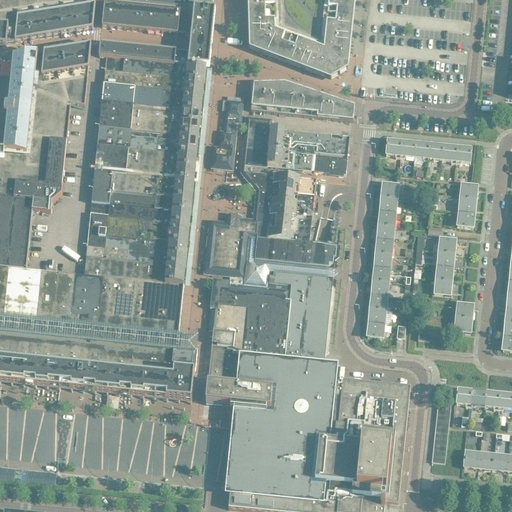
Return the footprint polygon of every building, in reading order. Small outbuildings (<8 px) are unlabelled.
[(0,0),(0,47),(6,48),(7,44),(53,37),(92,31),(95,10),(95,0),(0,0)] [(103,12),(101,28),(154,33),(191,37),(189,53),(175,52),(173,66),(205,69),(206,69),(209,69),(215,11),(212,11),(212,10),(211,10),(212,0),(144,0),(144,4),(124,2),(104,0),(103,12)] [(247,0),(249,51),(330,82),(348,72),(355,2),(355,0),(247,0)] [(0,319),(178,338),(178,335),(184,287),(185,268),(187,258),(188,246),(190,228),(190,227),(191,215),(191,212),(192,202),(193,192),(194,188),(194,183),(197,158),(199,139),(200,126),(201,113),(203,95),(204,82),(205,76),(206,69),(205,69),(173,66),(175,52),(152,50),(145,49),(123,47),(100,44),(98,58),(106,59),(96,160),(95,173),(93,192),(92,198),(91,205),(90,216),(89,225),(88,237),(87,248),(86,258),(84,272),(84,277),(75,276),(58,274),(42,272),(26,271),(27,267),(28,249),(32,216),(32,212),(51,214),(52,203),(61,196),(66,147),(69,114),(70,106),(85,107),(88,70),(91,46),(51,52),(44,53),(29,56),(13,58),(11,78),(8,107),(5,107),(4,116),(7,116),(3,152),(0,151),(0,319)] [(251,112),(296,117),(353,123),(354,108),(284,84),(253,85),(251,112)] [(225,123),(232,124),(232,123),(238,124),(239,124),(240,121),(241,115),(242,106),(240,104),(240,103),(229,102),(229,103),(227,104),(226,104),(225,113),(226,113),(225,123)] [(345,176),(349,138),(271,131),(272,121),(265,120),(265,122),(253,120),(251,122),(248,150),(247,149),(245,162),(246,162),(249,166),(249,167),(254,167),(254,168),(265,169),(265,170),(274,171),(274,169),(277,169),(288,170),(289,172),(291,172),(293,171),(297,171),(298,173),(300,173),(301,172),(315,173),(316,173),(330,175),(331,173),(335,173),(338,177),(343,177),(343,176),(345,176)] [(210,170),(232,172),(234,155),(236,134),(220,132),(218,149),(212,148),(210,170)] [(395,160),(399,160),(401,144),(397,144),(398,143),(392,142),(392,143),(387,143),(387,147),(386,147),(386,149),(386,156),(395,157),(395,160)] [(405,144),(401,144),(399,160),(404,161),(405,158),(414,159),(415,145),(411,145),(411,144),(405,144)] [(420,146),(415,145),(414,159),(423,160),(423,162),(427,163),(429,147),(425,147),(425,146),(420,145),(420,146)] [(429,147),(427,163),(432,163),(432,161),(442,162),(443,148),(438,148),(439,147),(433,146),(433,147),(429,147)] [(448,149),(443,148),(442,162),(451,163),(451,165),(455,166),(457,150),(453,149),(453,148),(448,148),(448,149)] [(461,150),(457,150),(455,166),(460,166),(460,164),(470,165),(471,157),(471,156),(471,151),(466,151),(466,150),(461,149),(461,150)] [(258,209),(256,225),(259,228),(258,240),(254,243),(253,262),(256,267),(265,267),(269,264),(323,269),(323,267),(328,268),(333,264),(333,259),(335,259),(336,248),(336,245),(336,248),(327,247),(319,246),(314,246),(314,245),(309,244),(315,181),(274,177),(274,176),(258,174),(250,173),(249,179),(259,192),(258,208),(258,209)] [(383,185),(381,199),(397,201),(398,190),(400,190),(400,188),(399,187),(383,185)] [(460,200),(475,202),(477,187),(461,186),(460,186),(459,189),(461,189),(460,200)] [(380,213),(397,215),(398,212),(396,212),(397,201),(381,199),(380,213)] [(457,211),(457,214),(474,216),(475,202),(460,200),(458,211),(457,211)] [(397,215),(380,213),(378,227),(394,229),(396,218),(397,218),(397,215)] [(474,216),(457,214),(457,217),(458,217),(457,228),(463,229),(466,229),(473,230),(474,216)] [(209,222),(203,276),(229,279),(244,280),(244,272),(248,239),(244,238),(245,225),(241,225),(242,217),(225,216),(224,223),(209,222)] [(394,229),(378,227),(377,241),(394,243),(395,240),(393,240),(394,229)] [(428,228),(428,235),(440,236),(441,229),(428,228)] [(455,244),(455,242),(455,241),(439,240),(438,240),(438,243),(439,243),(438,254),(454,256),(455,245),(456,245),(456,244),(455,244)] [(394,243),(377,241),(376,255),(392,256),(393,246),(394,246),(394,243)] [(436,265),(435,268),(452,270),(454,256),(438,254),(437,265),(436,265)] [(392,256),(376,255),(374,268),(392,270),(392,267),(391,267),(392,256)] [(373,282),(389,284),(390,276),(393,276),(394,270),(392,270),(374,268),(373,282)] [(452,270),(435,268),(435,271),(436,271),(435,282),(451,284),(452,270)] [(338,366),(323,365),(320,365),(321,360),(324,360),(325,354),(332,290),(330,290),(331,284),(327,280),(322,279),(322,277),(279,273),(279,275),(273,274),(269,277),(268,284),(269,285),(269,291),(259,290),(259,288),(258,288),(258,291),(242,290),(243,283),(235,283),(234,287),(230,286),(230,288),(225,288),(224,289),(225,289),(225,290),(216,297),(213,333),(205,406),(230,408),(230,412),(251,414),(250,422),(249,422),(248,422),(248,423),(247,423),(247,424),(247,425),(247,426),(248,427),(248,428),(249,428),(243,491),(230,490),(228,511),(242,511),(384,511),(385,506),(398,507),(410,390),(342,383),(342,385),(336,384),(338,366)] [(373,282),(371,297),(389,298),(389,295),(388,295),(389,284),(373,282)] [(451,284),(435,282),(434,293),(433,293),(432,295),(434,296),(449,298),(450,298),(450,295),(451,295),(450,295),(451,284)] [(370,311),(386,312),(387,301),(388,302),(389,298),(371,297),(370,311)] [(457,308),(456,319),(471,321),(473,310),(473,309),(473,306),(472,306),(472,307),(457,305),(457,306),(456,305),(455,308),(457,308)] [(386,312),(370,311),(369,325),(386,326),(386,323),(385,323),(386,312)] [(470,332),(471,321),(456,319),(454,330),(453,330),(453,333),(454,333),(469,335),(470,335),(470,333),(471,333),(471,332),(470,332)] [(387,326),(386,326),(369,325),(367,339),(374,339),(374,340),(376,340),(383,340),(384,332),(387,333),(387,326)] [(396,340),(397,340),(404,341),(405,329),(398,328),(396,340)] [(0,384),(0,385),(11,386),(12,386),(23,387),(24,387),(35,389),(36,389),(47,390),(48,390),(58,391),(60,391),(70,392),(72,392),(82,393),(84,394),(94,395),(96,395),(106,396),(108,396),(118,397),(119,397),(130,398),(131,398),(142,400),(143,400),(154,401),(155,401),(166,402),(167,402),(178,403),(179,403),(190,404),(191,405),(191,403),(192,399),(194,375),(175,373),(175,370),(195,372),(197,355),(197,352),(190,351),(190,348),(186,348),(167,349),(0,331),(0,384)] [(511,338),(504,338),(502,352),(509,353),(509,354),(511,354),(511,353),(511,338)] [(470,409),(471,393),(468,393),(468,392),(462,391),(462,392),(457,392),(457,396),(457,398),(456,406),(465,407),(465,409),(470,409)] [(484,409),(486,395),(481,394),(481,393),(476,393),(476,394),(471,393),(470,409),(475,410),(475,408),(484,409)] [(498,412),(500,396),(496,396),(496,395),(490,394),(490,395),(486,395),(484,409),(493,410),(493,412),(498,412)] [(500,396),(498,412),(503,412),(503,410),(511,411),(511,397),(509,397),(509,396),(504,396),(500,396)] [(478,471),(480,455),(465,454),(464,469),(478,471)] [(492,472),(493,456),(480,455),(478,471),(492,472)] [(506,474),(507,458),(493,456),(492,472),(506,474)] [(15,471),(14,484),(27,486),(28,472),(15,471)]
